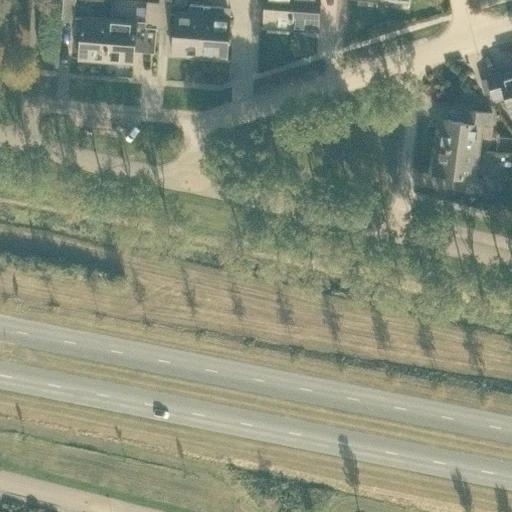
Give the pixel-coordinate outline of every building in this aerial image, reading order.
[(74,21),(75,0),(62,0),(61,20),(74,21)] [(159,1),(157,28),(170,29),(171,0),(158,0),(159,1)] [(265,0),(264,27),(292,29),(293,0),(265,0)] [(293,0),(292,29),(318,30),(319,0),(293,0)] [(157,28),(159,1),(159,2),(146,1),(145,22),(136,21),(136,20),(110,18),(106,61),(133,63),(134,51),(154,53),(157,28)] [(173,55),(200,57),(202,17),(203,5),(190,4),(189,16),(176,15),(173,55)] [(227,59),(230,19),(222,19),(223,7),(203,5),(202,17),(200,57),(227,59)] [(79,59),(106,61),(110,18),(83,16),(79,59)] [(511,71),(500,75),(499,73),(487,76),(488,78),(492,92),(494,99),(506,96),(511,117),(511,116),(511,71)] [(484,95),(492,92),(488,78),(479,81),(484,95)] [(440,120),(436,146),(479,151),(482,126),(491,127),(492,114),(471,111),(469,123),(463,123),(440,120)] [(456,176),(462,177),(460,189),(481,192),(483,179),(475,178),(479,151),(436,146),(433,173),(456,176)]
